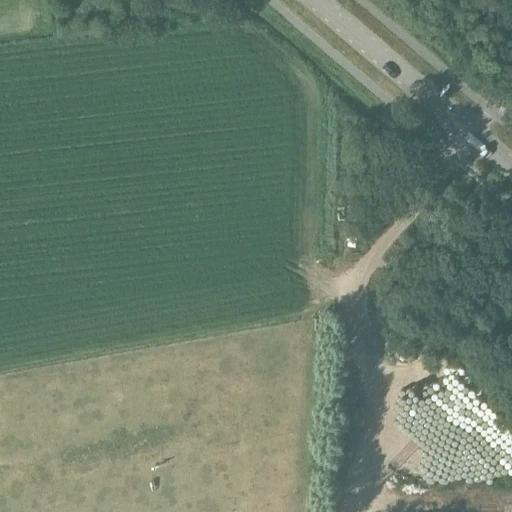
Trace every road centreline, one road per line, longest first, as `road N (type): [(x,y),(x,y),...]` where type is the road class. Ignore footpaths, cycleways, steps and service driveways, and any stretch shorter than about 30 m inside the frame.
road 1 (track): [(348,511),(385,405),(381,378),(360,343),(356,282),(441,172)]
road 2 (tertiary): [(309,0),(511,171)]
road 3 (unknown): [(511,277),(411,208)]
